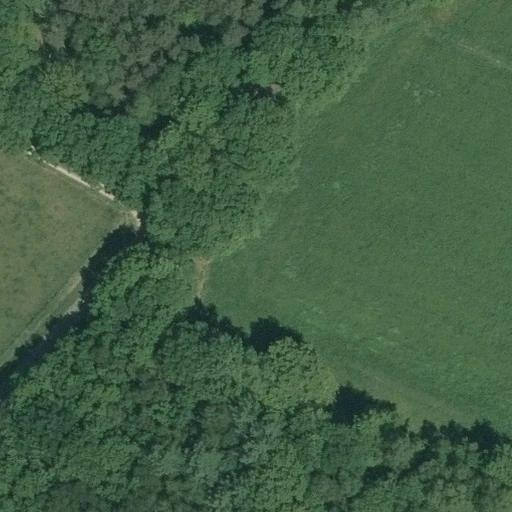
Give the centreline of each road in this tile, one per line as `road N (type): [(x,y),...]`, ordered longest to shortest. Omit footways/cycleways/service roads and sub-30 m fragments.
road 1 (unclassified): [(0,406),(120,269),(380,0)]
road 2 (track): [(161,226),(0,134)]
